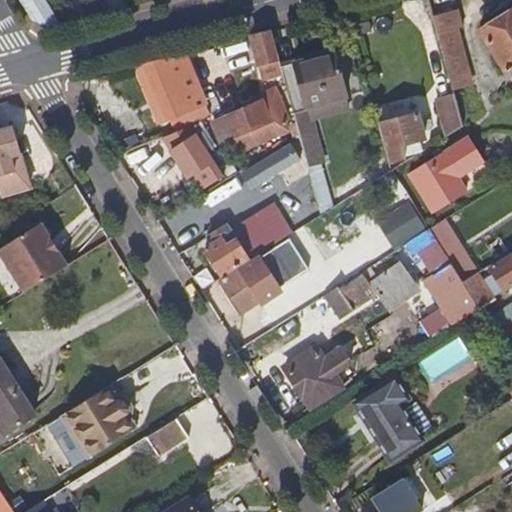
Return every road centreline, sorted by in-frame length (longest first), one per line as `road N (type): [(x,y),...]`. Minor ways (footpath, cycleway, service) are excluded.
road 1 (residential): [(30,64),(310,511)]
road 2 (residential): [(30,64),(270,0)]
